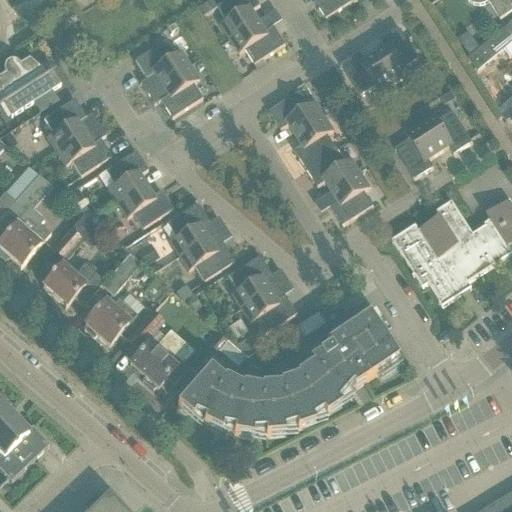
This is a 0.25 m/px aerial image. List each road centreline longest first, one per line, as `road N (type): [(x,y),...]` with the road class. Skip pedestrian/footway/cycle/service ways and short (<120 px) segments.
road 1 (residential): [(333,256),(312,271),(290,269),(167,162),(237,115)]
road 2 (residential): [(229,511),(452,384)]
road 3 (residential): [(452,384),(360,239),(333,256)]
road 4 (residential): [(237,115),(322,56),(284,0)]
road 5 (residential): [(333,256),(237,115)]
road 6 (residential): [(0,346),(111,442)]
